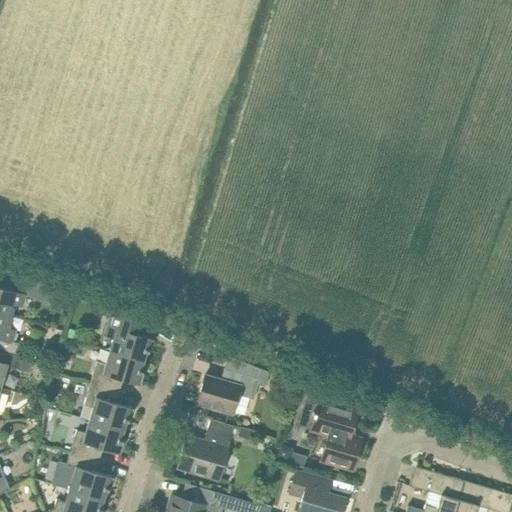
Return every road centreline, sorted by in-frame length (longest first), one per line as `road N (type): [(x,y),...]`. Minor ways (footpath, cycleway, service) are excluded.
road 1 (residential): [(511,469),(390,434),(367,511)]
road 2 (residential): [(135,511),(179,342)]
